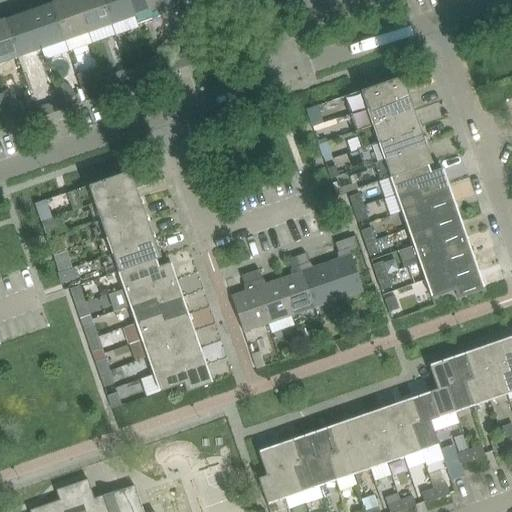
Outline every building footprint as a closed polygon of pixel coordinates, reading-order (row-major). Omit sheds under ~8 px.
[(88,33),(76,0),(56,0),(51,2),(65,41),(88,33)] [(112,24),(103,0),(76,0),(88,33),(112,24)] [(135,16),(129,0),(103,0),(112,24),(135,16)] [(158,8),(155,0),(129,0),(135,16),(158,8)] [(181,0),(155,0),(158,8),(181,0)] [(35,2),(26,5),(41,49),(65,41),(51,2),(36,7),(35,2)] [(41,49),(26,5),(17,8),(19,13),(4,18),(18,57),(41,49)] [(0,63),(18,57),(4,18),(0,19),(0,63)] [(197,45),(183,50),(186,58),(188,66),(203,61),(200,52),(197,45)] [(219,56),(216,46),(200,52),(203,61),(219,56)] [(172,72),(169,63),(153,69),(156,77),(172,72)] [(77,75),(86,102),(109,94),(106,85),(105,85),(99,67),(77,75)] [(156,77),(153,69),(138,74),(141,83),(156,77)] [(409,95),(402,77),(360,91),(366,109),(409,95)] [(122,79),(106,85),(109,94),(125,88),(122,79)] [(351,109),(362,106),(359,92),(347,95),(351,109)] [(415,112),(409,95),(366,109),(372,126),(415,112)] [(75,96),(59,101),(62,110),(78,105),(75,96)] [(62,110),(59,101),(44,106),(47,115),(62,110)] [(421,129),(415,112),(372,126),(378,143),(421,129)] [(30,121),(27,113),(11,118),(14,127),(30,121)] [(427,146),(421,129),(378,143),(384,160),(427,146)] [(384,160),(375,164),(381,181),(391,178),(429,165),(433,164),(427,146),(384,160)] [(396,195),(446,178),(442,168),(431,172),(429,165),(391,178),(396,195)] [(123,173),(68,193),(74,210),(94,203),(137,188),(130,170),(128,171),(123,173)] [(402,212),(452,195),(446,178),(396,195),(402,212)] [(142,205),(137,188),(94,203),(100,220),(142,205)] [(360,193),(350,197),(354,210),(364,206),(360,193)] [(458,212),(452,195),(402,212),(408,229),(458,212)] [(148,222),(142,205),(100,220),(106,237),(148,222)] [(369,219),(364,206),(354,210),(358,222),(369,219)] [(464,229),(458,212),(408,229),(414,246),(464,229)] [(154,239),(148,222),(106,237),(112,254),(154,239)] [(372,227),(361,231),(366,244),(376,240),(372,227)] [(469,246),(464,229),(414,246),(420,263),(469,246)] [(350,249),(357,247),(353,237),(337,243),(340,253),(342,252),(344,257),(327,263),(339,299),(364,291),(350,249)] [(115,263),(104,267),(107,276),(118,272),(156,258),(161,257),(154,239),(112,254),(115,263)] [(381,253),(376,240),(366,244),(370,256),(381,253)] [(475,263),(473,255),(469,246),(420,263),(426,280),(475,263)] [(339,299),(327,263),(310,269),(308,264),(310,263),(307,253),(298,256),(316,307),(339,299)] [(316,307),(298,256),(290,259),(293,269),(295,269),(297,273),(280,279),(292,315),(316,307)] [(158,266),(156,258),(118,272),(125,289),(149,280),(152,288),(177,280),(170,262),(158,266)] [(383,262),(373,265),(377,278),(388,274),(383,262)] [(485,289),(479,272),(475,263),(426,280),(433,298),(457,289),(460,298),(485,289)] [(292,315),(280,279),(263,284),(262,280),(264,279),(260,269),(252,272),(269,323),(292,315)] [(269,323),(252,272),(243,275),(246,285),(248,285),(250,289),(232,295),(244,332),(269,323)] [(392,287),(388,274),(377,278),(382,290),(392,287)] [(183,297),(177,280),(152,288),(149,280),(125,289),(131,306),(155,297),(158,305),(183,297)] [(80,285),(70,289),(76,306),(86,303),(80,285)] [(395,296),(385,300),(390,313),(400,309),(395,296)] [(155,297),(131,306),(136,323),(161,314),(164,323),(189,314),(183,297),(158,305),(155,297)] [(91,315),(86,303),(76,306),(80,319),(91,315)] [(161,314),(136,323),(142,340),(167,331),(170,340),(195,331),(189,314),(164,323),(161,314)] [(94,325),(84,328),(88,341),(98,337),(94,325)] [(200,348),(195,331),(170,340),(167,331),(142,340),(148,357),(173,348),(176,356),(200,348)] [(103,350),(98,337),(88,341),(92,353),(103,350)] [(511,337),(498,342),(507,367),(499,369),(508,394),(511,392),(511,337)] [(205,347),(210,361),(225,355),(220,341),(205,347)] [(507,367),(498,342),(482,348),(490,372),(482,375),(491,400),(508,394),(499,369),(507,367)] [(206,365),(200,348),(176,356),(173,348),(148,357),(154,374),(179,365),(182,374),(206,365)] [(490,372),(482,348),(465,354),(473,378),(465,381),(473,406),(491,400),(482,375),(490,372)] [(473,378),(465,354),(447,360),(456,384),(448,387),(456,411),(473,406),(465,381),(473,378)] [(106,359),(95,362),(100,375),(110,371),(106,359)] [(456,411),(448,387),(456,384),(447,360),(430,366),(438,389),(429,392),(438,418),(431,420),(435,431),(460,422),(456,411)] [(213,383),(206,365),(182,374),(179,365),(154,374),(161,392),(184,383),(187,392),(213,383)] [(115,384),(110,371),(100,375),(104,387),(115,384)] [(438,418),(429,392),(412,398),(422,423),(413,426),(422,451),(440,444),(435,431),(431,420),(438,418)] [(118,393),(107,396),(112,409),(122,406),(118,393)] [(422,423),(412,398),(395,404),(405,429),(396,432),(405,457),(422,451),(413,426),(422,423)] [(405,429),(395,404),(378,410),(388,435),(379,438),(388,462),(405,457),(396,432),(405,429)] [(388,435),(378,410),(361,416),(371,440),(362,443),(371,468),(388,462),(379,438),(388,435)] [(371,440),(361,416),(344,422),(354,446),(345,449),(354,474),(371,468),(362,443),(371,440)] [(354,446),(344,422),(327,428),(336,453),(328,455),(336,480),(354,474),(345,449),(354,446)] [(336,453),(327,428),(310,434),(319,458),(310,461),(319,486),(336,480),(328,455),(336,453)] [(319,458),(310,434),(292,440),(302,464),(293,467),(302,492),(319,486),(310,461),(319,458)] [(507,448),(504,438),(492,442),(495,452),(507,448)] [(302,464),(292,440),(276,446),(285,470),(277,473),(286,498),(302,492),(293,467),(302,464)] [(486,455),(483,445),(470,450),(473,460),(486,455)] [(285,470),(276,446),(258,452),(266,475),(259,478),(268,504),(286,498),(277,473),(285,470)] [(473,460),(470,450),(457,454),(461,464),(473,460)] [(156,511),(154,511),(145,511),(136,485),(96,499),(89,479),(57,490),(60,499),(30,510),(31,511),(156,511)] [(447,484),(435,488),(438,499),(451,494),(447,484)] [(438,499),(435,488),(422,492),(425,503),(438,499)] [(398,511),(404,510),(401,500),(398,493),(386,497),(390,511),(398,511)] [(363,500),(366,511),(379,511),(374,496),(363,500)] [(417,506),(413,496),(401,500),(404,510),(417,506)]
